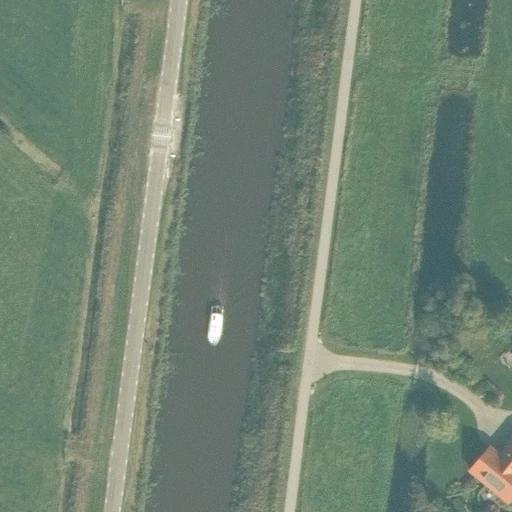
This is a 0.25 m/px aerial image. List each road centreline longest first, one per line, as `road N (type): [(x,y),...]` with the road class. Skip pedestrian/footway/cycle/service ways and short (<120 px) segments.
road 1 (unclassified): [(283,511),(351,0)]
road 2 (unclassified): [(110,511),(178,0)]
